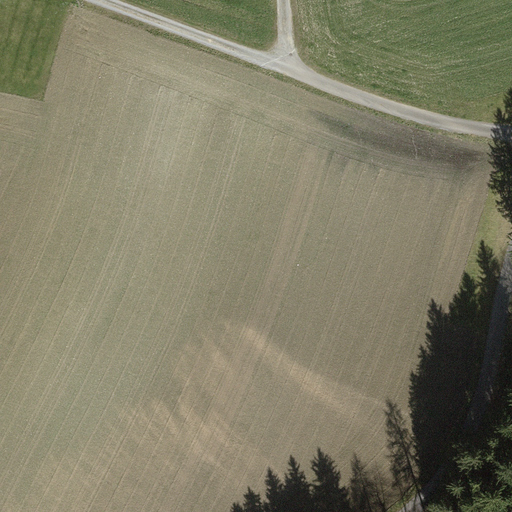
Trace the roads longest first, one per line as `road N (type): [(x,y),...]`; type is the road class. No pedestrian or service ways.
road 1 (track): [(511,263),(481,407),(406,511)]
road 2 (track): [(290,69),(394,109),(511,133)]
road 3 (track): [(98,0),(290,69)]
